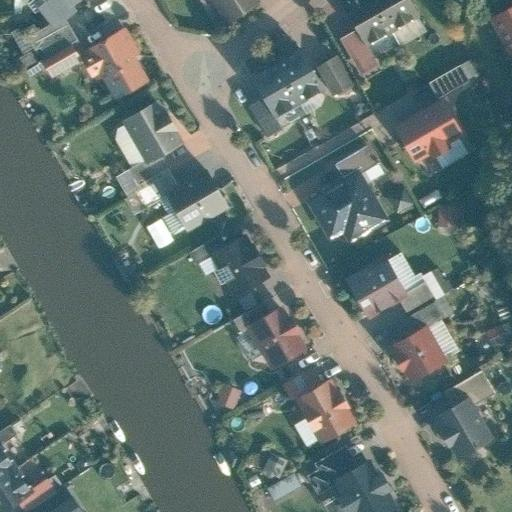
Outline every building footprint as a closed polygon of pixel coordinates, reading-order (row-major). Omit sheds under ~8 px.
[(71,8),(79,0),(41,0),(43,2),(38,8),(51,23),(54,27),(64,20),(75,12),(71,8)] [(256,0),(214,0),(228,21),(258,1),(256,0)] [(392,32),(373,0),(351,0),(343,5),(358,31),(367,47),(392,32)] [(408,0),(373,0),(392,32),(418,17),(408,0)] [(511,5),(487,19),(507,56),(511,54),(511,53),(511,5)] [(47,59),(71,46),(77,42),(64,20),(54,27),(51,23),(27,38),(34,51),(40,47),(47,59)] [(114,101),(149,81),(121,31),(82,53),(96,80),(101,78),(114,101)] [(367,47),(358,31),(342,40),(362,75),(379,66),(367,47)] [(47,59),(43,61),(51,76),(79,60),(71,46),(47,59)] [(303,51),(278,65),(301,105),(325,91),(303,51)] [(465,63),(434,79),(441,94),(472,77),(465,63)] [(278,65),(253,78),(276,119),(301,105),(278,65)] [(443,99),(401,123),(422,159),(464,135),(443,99)] [(159,101),(122,122),(145,162),(182,142),(159,101)] [(336,166),(344,181),(360,172),(361,175),(379,166),(368,147),(336,166)] [(140,185),(170,168),(162,155),(132,171),(140,185)] [(167,195),(188,232),(229,209),(207,172),(167,195)] [(344,181),(307,202),(330,242),(345,234),(350,244),(390,221),(361,175),(360,172),(344,181)] [(400,209),(416,203),(409,187),(394,194),(400,209)] [(457,222),(456,205),(444,206),(446,223),(457,222)] [(220,236),(189,253),(197,266),(228,249),(220,236)] [(212,259),(235,298),(271,278),(248,238),(212,259)] [(385,258),(347,280),(368,317),(407,295),(385,258)] [(400,300),(408,312),(434,296),(426,283),(400,300)] [(265,303),(234,321),(242,334),(272,316),(265,303)] [(435,305),(395,327),(404,342),(443,320),(435,305)] [(284,310),(249,331),(272,370),(307,349),(284,310)] [(490,328),(498,346),(511,340),(511,333),(507,322),(490,328)] [(395,349),(413,382),(448,363),(430,330),(395,349)] [(447,393),(456,409),(471,400),(475,408),(495,395),(482,372),(447,393)] [(331,382),(298,401),(323,444),(356,425),(331,382)] [(240,391),(223,386),(217,407),(233,412),(240,391)] [(456,409),(435,421),(460,462),(495,441),(475,408),(471,400),(456,409)] [(318,489),(337,479),(334,475),(359,461),(347,440),(317,457),(320,465),(309,470),(318,489)] [(0,481),(17,470),(0,445),(0,481)] [(288,461),(269,454),(260,476),(280,483),(288,461)] [(359,461),(334,475),(337,479),(355,511),(373,511),(397,498),(371,454),(359,461)] [(17,470),(0,481),(0,511),(1,511),(16,503),(32,492),(17,470)] [(48,481),(32,492),(16,503),(22,511),(26,511),(56,492),(48,481)]
